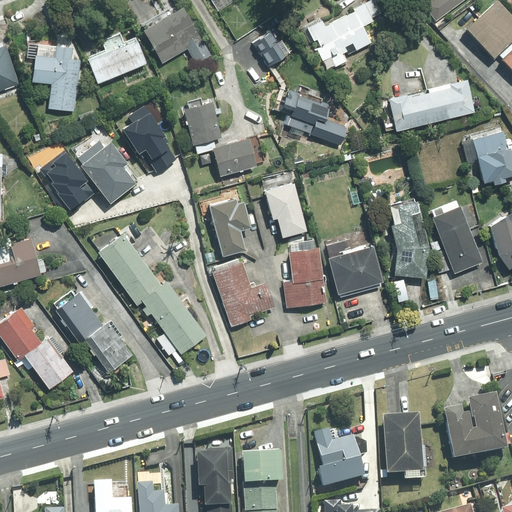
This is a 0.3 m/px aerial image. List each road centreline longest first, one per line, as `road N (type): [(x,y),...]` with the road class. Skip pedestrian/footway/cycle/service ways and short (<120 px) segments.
road 1 (secondary): [(511,320),(0,458)]
road 2 (unknown): [(207,0),(253,76),(251,112),(238,124)]
